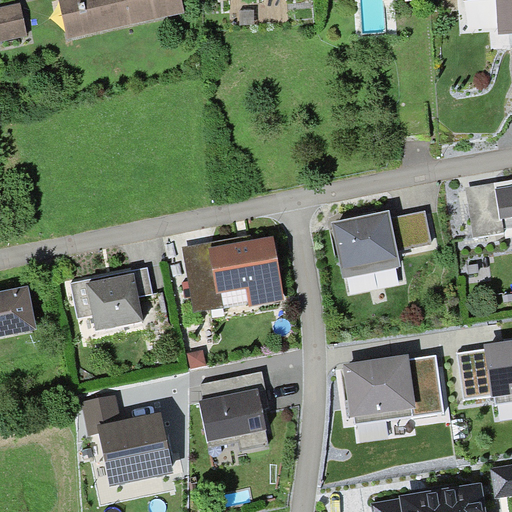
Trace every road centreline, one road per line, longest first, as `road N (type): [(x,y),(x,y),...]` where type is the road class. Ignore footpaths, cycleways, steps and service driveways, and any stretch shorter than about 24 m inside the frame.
road 1 (residential): [(0,265),(300,209)]
road 2 (residential): [(302,511),(317,360),(300,209)]
road 3 (residential): [(300,209),(511,168)]
